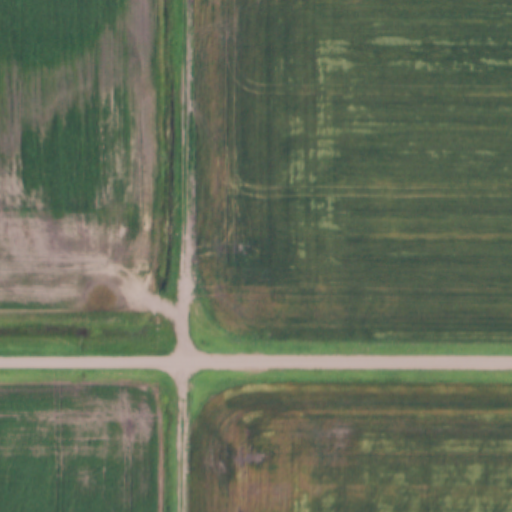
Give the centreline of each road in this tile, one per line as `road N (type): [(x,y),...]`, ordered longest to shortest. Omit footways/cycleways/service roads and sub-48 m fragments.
road 1 (residential): [(511,363),(0,362)]
road 2 (track): [(183,362),(188,0)]
